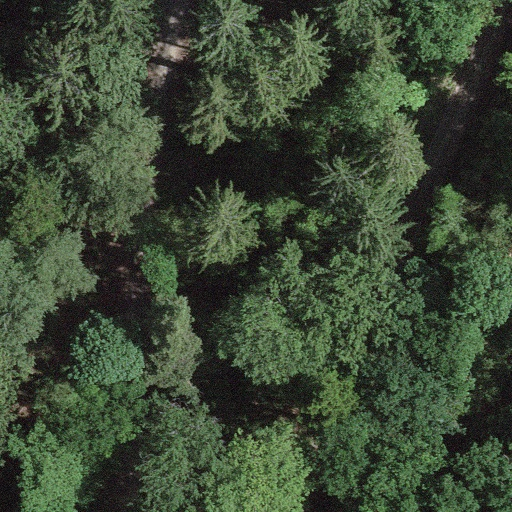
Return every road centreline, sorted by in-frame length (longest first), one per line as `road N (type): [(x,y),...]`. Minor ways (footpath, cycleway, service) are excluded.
road 1 (track): [(508,0),(474,107),(295,511)]
road 2 (track): [(147,511),(144,254),(176,0)]
